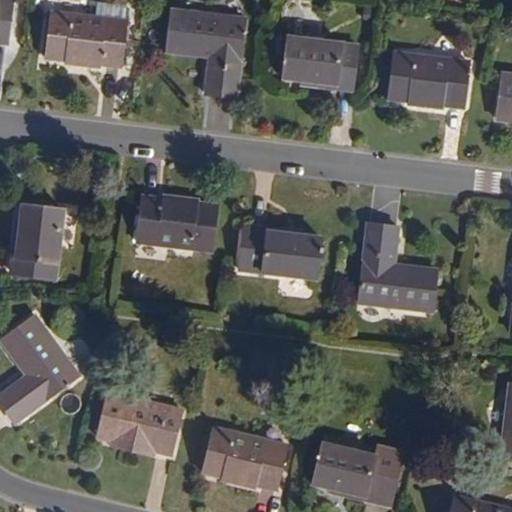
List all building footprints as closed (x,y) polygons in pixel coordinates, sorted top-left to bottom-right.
[(12,1),(0,0),(0,39),(7,40),(12,1)] [(242,19),(170,10),(165,51),(209,57),(204,93),(233,96),(242,19)] [(124,21),(51,12),(45,57),(119,66),(124,21)] [(356,45),(286,36),(280,78),(299,80),(351,87),(356,45)] [(467,62),(392,53),(387,97),(462,106),(467,62)] [(511,75),(502,74),(497,118),(511,120),(511,119),(511,75)] [(299,80),(298,86),(350,93),(351,87),(299,80)] [(216,206),(142,197),(136,243),(211,252),(216,206)] [(66,208),(25,203),(23,221),(17,273),(58,278),(66,208)] [(23,221),(17,220),(10,272),(17,273),(23,221)] [(303,231),(246,224),(245,230),(302,237),(303,231)] [(398,227),(369,224),(360,301),(432,310),(437,270),(393,265),(398,227)] [(302,237),(245,230),(239,271),(317,281),(322,240),(302,237)] [(80,378),(37,319),(4,343),(30,378),(0,399),(17,423),(80,378)] [(511,385),(511,386),(502,460),(511,461),(511,385)] [(183,412),(109,394),(99,437),(115,440),(156,450),(173,454),(183,412)] [(288,447),(215,429),(206,472),(278,489),(288,447)] [(115,440),(113,447),(154,457),(156,450),(115,440)] [(395,462),(326,445),(316,484),(334,488),(385,500),(395,462)] [(334,488),(333,495),(383,506),(385,500),(334,488)] [(511,511),(511,510),(456,497),(452,511),(511,511)]
